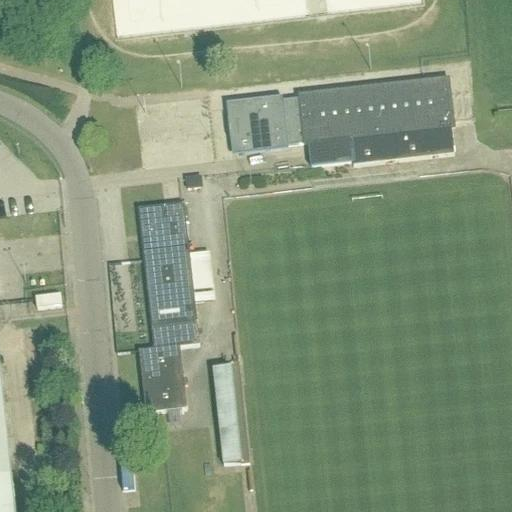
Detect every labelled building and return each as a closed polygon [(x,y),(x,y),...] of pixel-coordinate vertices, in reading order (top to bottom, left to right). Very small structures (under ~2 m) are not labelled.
[(455,158),(447,85),(302,102),(302,103),(308,102),(309,109),(288,112),(287,104),(231,110),(232,118),(231,118),(234,138),(236,156),(242,155),(310,147),(313,171),(354,166),(354,170),(455,158)] [(187,185),(188,195),(201,193),(200,184),(199,183),(187,185)] [(184,209),(139,214),(154,354),(139,356),(146,419),(187,414),(180,352),(200,350),(184,209)] [(36,302),(37,313),(62,311),(61,299),(36,302)] [(0,511),(16,511),(1,366),(0,366),(0,511)] [(221,371),(228,468),(248,467),(241,370),(221,371)] [(133,469),(121,471),(123,495),(136,494),(133,469)]
